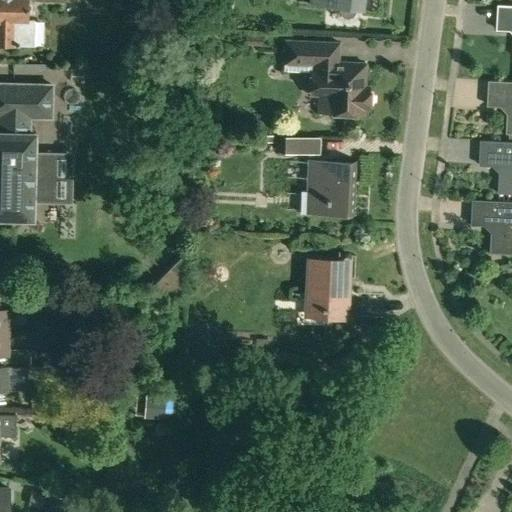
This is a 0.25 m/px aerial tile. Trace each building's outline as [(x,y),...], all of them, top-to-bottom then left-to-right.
[(0,0),(0,45),(37,46),(37,20),(29,20),(29,0),(0,0)] [(353,16),(356,13),(356,9),(363,10),(364,0),(311,0),(311,5),(340,8),(340,11),(342,15),(345,17),(349,18),(353,16)] [(511,5),(499,5),(498,31),(511,31),(511,5)] [(284,55),(283,72),(310,73),(309,95),(320,95),(319,113),(363,115),(363,109),(368,109),(368,103),(372,101),(372,94),(368,93),(369,86),(364,86),(364,63),(339,62),(329,62),(330,41),(285,40),(284,55)] [(511,81),(491,81),(490,105),(509,107),(508,134),(510,134),(511,133),(511,81)] [(31,133),(31,118),(53,118),(53,88),(54,88),(54,85),(0,83),(0,116),(0,133),(0,132),(0,219),(34,220),(34,218),(34,195),(45,195),(46,169),(35,169),(36,135),(36,132),(34,132),(34,133),(31,133)] [(321,154),(321,137),(263,135),(263,141),(281,142),(280,149),(279,148),(279,152),(321,154)] [(511,141),(483,140),(482,165),(502,167),(500,193),(511,194),(511,141)] [(355,213),(358,162),(311,160),(308,210),(355,213)] [(511,202),(474,200),(473,225),(494,226),(492,253),(511,253),(511,202)] [(344,317),(347,261),(311,259),(309,316),(344,317)] [(0,331),(9,331),(9,307),(4,307),(4,296),(0,295),(0,331)] [(0,366),(3,366),(3,353),(8,353),(9,332),(0,331),(0,366)] [(145,395),(143,417),(176,420),(178,391),(166,390),(156,389),(156,395),(145,395)] [(0,436),(16,437),(17,415),(0,415),(0,436)] [(175,435),(176,425),(158,423),(157,434),(175,435)] [(34,485),(30,505),(44,508),(49,489),(34,485)] [(0,511),(9,511),(10,487),(0,486),(0,511)] [(45,506),(43,511),(64,511),(67,498),(49,494),(48,494),(45,506)]
